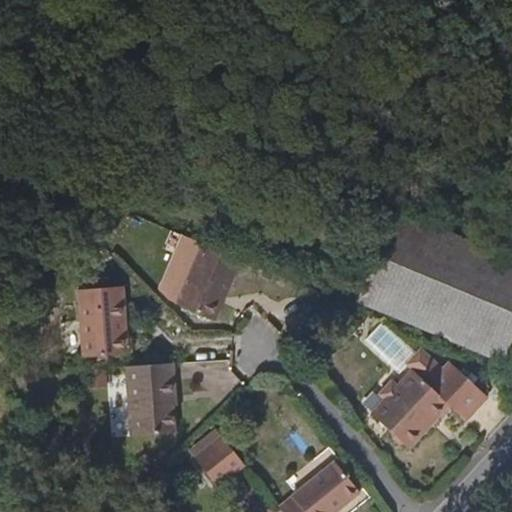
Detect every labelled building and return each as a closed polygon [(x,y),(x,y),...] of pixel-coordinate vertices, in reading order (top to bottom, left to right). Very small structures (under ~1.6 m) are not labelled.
[(511,261),(399,214),(365,303),(504,363),(511,342),(511,261)] [(239,280),(243,262),(201,245),(178,305),(216,322),(234,278),(239,280)] [(119,339),(112,291),(75,295),(82,364),(126,358),(124,339),(119,339)] [(118,291),(112,291),(119,339),(124,339),(118,291)] [(446,369),(424,347),(417,353),(410,359),(414,363),(419,368),(426,376),(432,383),(446,369)] [(426,376),(419,368),(402,385),(394,379),(382,392),(389,399),(373,415),(394,431),(394,439),(401,444),(405,444),(411,448),(451,409),(467,423),(491,401),(452,362),(446,369),(432,383),(426,376)] [(106,365),(87,367),(89,387),(108,385),(106,365)] [(172,367),(124,373),(132,444),(175,439),(171,411),(177,410),(172,367)] [(248,463),(224,435),(198,458),(220,486),(248,463)] [(286,508),(288,511),(344,511),(368,492),(342,462),(286,508)]
